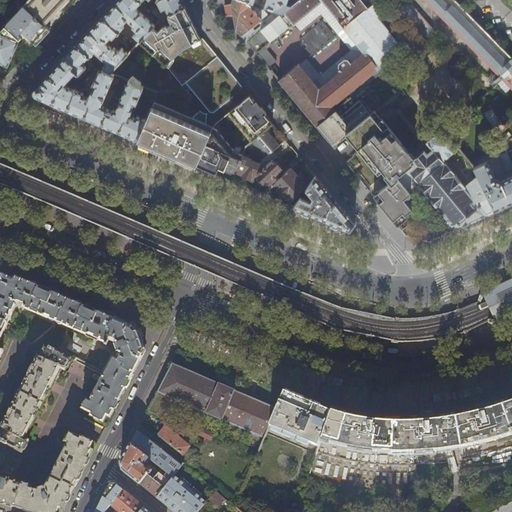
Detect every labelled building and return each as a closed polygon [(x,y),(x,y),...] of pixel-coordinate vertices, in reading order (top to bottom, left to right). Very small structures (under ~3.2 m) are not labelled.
[(29,0),(25,5),(45,24),(53,15),(66,0),(29,0)] [(142,2),(139,0),(118,0),(118,1),(102,17),(123,35),(125,33),(122,30),(127,24),(125,22),(128,20),(134,26),(133,27),(137,31),(134,34),(137,37),(131,43),(135,46),(140,40),(153,26),(155,25),(137,8),(142,2)] [(139,0),(142,2),(143,0),(155,0),(154,1),(156,5),(159,4),(161,10),(166,8),(169,14),(185,6),(181,0),(139,0)] [(251,6),(252,3),(242,0),(232,0),(232,3),(234,16),(236,28),(243,36),(247,42),(280,16),(284,12),(271,9),(270,11),(272,14),(259,24),(261,26),(254,31),(251,27),(268,14),(264,9),(251,6)] [(242,0),(252,3),(260,5),(262,0),(261,0),(267,0),(265,7),(271,9),(284,12),(285,11),(292,6),(286,4),(287,0),(242,0)] [(299,0),(292,6),(285,11),(295,23),(323,1),(344,28),(374,4),(370,0),(299,0)] [(412,0),(391,0),(423,40),(436,30),(412,0)] [(427,0),(505,79),(511,73),(511,58),(454,0),(427,0)] [(374,4),(344,28),(365,53),(351,64),(348,60),(345,59),(339,64),(338,68),(342,72),(319,90),(298,65),(279,80),(296,102),(316,126),(364,87),(396,62),(411,50),(374,4)] [(3,31),(2,35),(17,41),(18,38),(20,40),(26,33),(37,43),(42,38),(50,29),(45,24),(25,5),(8,24),(9,25),(3,31)] [(197,30),(185,6),(169,14),(168,14),(173,24),(165,29),(164,28),(163,27),(162,27),(160,28),(159,30),(159,33),(153,26),(140,40),(167,64),(183,84),(186,82),(209,111),(210,112),(212,112),(214,112),(215,111),(244,88),(240,83),(218,56),(201,36),(197,30)] [(280,16),(247,42),(262,60),(268,67),(276,61),(267,49),(273,44),(271,42),(289,27),(280,16)] [(123,35),(102,17),(91,30),(77,45),(89,56),(90,57),(96,51),(101,56),(99,57),(102,60),(103,58),(108,63),(104,67),(106,68),(104,70),(111,73),(135,46),(131,43),(126,49),(123,46),(119,50),(115,46),(114,48),(108,42),(110,39),(112,40),(117,35),(121,38),(123,35)] [(304,50),(309,56),(335,36),(322,21),(300,39),(307,47),(304,50)] [(0,62),(9,66),(13,57),(19,42),(17,41),(2,35),(0,33),(0,62)] [(37,96),(45,99),(43,104),(49,106),(65,113),(67,109),(68,109),(77,89),(74,88),(76,85),(72,83),(70,87),(68,86),(65,83),(76,72),(80,75),(80,74),(83,77),(89,70),(86,67),(87,67),(84,64),(85,63),(84,63),(89,56),(77,45),(60,63),(35,89),(37,96)] [(111,73),(104,70),(97,71),(92,79),(95,80),(93,84),(96,85),(94,90),(92,90),(89,97),(88,96),(88,97),(84,95),(85,93),(77,89),(68,109),(85,117),(102,124),(108,109),(104,107),(104,106),(102,105),(104,101),(106,102),(108,99),(105,98),(115,74),(111,73)] [(506,153),(511,165),(511,73),(505,79),(501,82),(506,87),(509,84),(511,86),(511,138),(503,146),(506,153)] [(494,74),(486,80),(490,87),(499,81),(494,74)] [(113,111),(108,109),(102,124),(119,131),(138,139),(148,115),(145,114),(143,118),(137,115),(136,117),(131,115),(133,110),(132,109),(134,103),(137,105),(144,87),(129,80),(116,110),(114,109),(113,111)] [(408,151),(375,110),(379,106),(364,87),(316,126),(320,131),(331,145),(345,134),(349,139),(359,152),(375,170),(378,175),(383,171),(385,175),(379,180),(385,187),(373,196),(382,206),(396,223),(399,224),(414,212),(406,201),(413,195),(410,192),(398,177),(403,173),(403,172),(407,168),(413,163),(410,160),(412,159),(406,152),(408,151)] [(149,106),(152,106),(154,101),(158,93),(153,91),(148,102),(150,103),(149,106)] [(261,110),(249,94),(229,111),(253,141),(267,129),(273,124),(261,110)] [(154,101),(152,106),(148,115),(138,139),(164,151),(197,165),(213,126),(154,101)] [(463,113),(443,129),(453,141),(473,125),(463,113)] [(213,126),(197,165),(213,172),(217,173),(219,167),(225,170),(226,168),(235,171),(238,166),(243,154),(234,150),(235,149),(217,128),(213,126)] [(273,136),(267,129),(253,141),(252,141),(264,158),(275,150),(281,145),(273,136)] [(459,148),(453,141),(443,129),(426,143),(430,147),(426,151),(424,149),(412,159),(410,160),(413,163),(407,168),(403,172),(403,173),(398,177),(410,192),(411,191),(412,191),(413,190),(412,190),(418,186),(417,185),(419,184),(428,196),(426,197),(428,199),(429,197),(433,202),(432,202),(433,204),(434,203),(438,208),(437,209),(438,210),(439,209),(443,214),(442,215),(443,216),(444,215),(447,220),(446,221),(447,223),(449,222),(451,225),(454,224),(455,224),(456,225),(455,226),(457,229),(468,224),(476,220),(495,211),(487,193),(483,186),(478,176),(470,182),(459,169),(464,165),(459,158),(454,162),(448,156),(459,148)] [(279,155),(275,150),(264,158),(262,159),(261,162),(256,173),(258,175),(257,177),(260,181),(261,182),(264,181),(265,182),(266,181),(271,186),(273,184),(285,173),(280,168),(280,167),(277,164),(273,160),(279,155)] [(511,202),(511,165),(506,153),(487,161),(474,167),(478,176),(483,186),(487,185),(490,192),(487,193),(495,211),(509,204),(511,202)] [(251,158),(243,154),(238,166),(235,171),(244,176),(250,178),(253,179),(256,173),(261,162),(251,158)] [(290,168),(285,173),(273,184),(286,196),(290,201),(296,195),(299,198),(303,193),(305,190),(303,188),(305,187),(304,187),(306,185),(301,179),(304,176),(302,174),(299,172),(296,175),(290,168)] [(309,196),(303,193),(299,198),(294,206),(309,212),(350,230),(355,224),(315,176),(307,188),(313,196),(311,200),(308,199),(309,196)] [(90,416),(107,425),(117,404),(118,404),(136,369),(145,352),(136,328),(131,326),(92,309),(55,293),(45,289),(15,276),(14,279),(13,279),(3,274),(0,280),(0,359),(4,350),(0,348),(0,342),(15,306),(15,305),(14,304),(14,303),(18,302),(24,305),(23,308),(106,343),(108,339),(115,342),(115,343),(113,344),(116,352),(118,351),(118,352),(115,359),(111,357),(89,401),(86,400),(82,409),(91,413),(90,416)] [(485,314),(488,321),(489,323),(496,325),(499,324),(511,318),(511,317),(511,277),(511,278),(511,277),(511,278),(500,284),(496,286),(497,286),(483,291),(481,292),(479,299),(479,302),(482,307),(485,314)] [(483,324),(488,321),(485,314),(482,307),(479,302),(474,303),(460,309),(460,308),(456,309),(456,310),(454,311),(455,317),(457,325),(459,334),(464,332),(465,333),(468,332),(468,331),(471,329),(479,326),(483,324)] [(400,317),(393,317),(393,319),(392,321),(395,321),(394,326),(394,334),(394,338),(392,338),(392,340),(392,342),(399,343),(399,342),(403,342),(403,341),(425,341),(425,340),(438,338),(439,339),(446,338),(444,329),(442,321),(440,314),(436,315),(435,316),(422,318),(421,317),(416,318),(416,319),(400,319),(400,317)] [(4,451),(25,461),(31,448),(26,446),(60,370),(65,372),(70,360),(48,350),(48,352),(44,350),(40,360),(37,358),(3,436),(5,437),(0,447),(5,449),(4,451)] [(180,361),(175,359),(166,376),(147,412),(155,416),(161,413),(164,407),(170,410),(175,399),(264,437),(277,408),(178,365),(180,361)] [(284,391),(277,408),(264,437),(261,446),(258,452),(239,497),(273,511),(295,511),(309,474),(332,412),(331,411),(308,401),(284,391)] [(332,411),(332,412),(309,474),(317,476),(334,481),(351,484),(364,486),(387,488),(400,488),(418,488),(416,465),(414,465),(414,452),(416,452),(424,452),(445,450),(448,449),(453,448),(461,447),(462,447),(488,440),(502,436),(511,432),(511,401),(507,403),(500,405),(497,407),(483,411),(476,412),(468,414),(453,417),(449,418),(441,419),(422,421),(417,421),(416,421),(401,422),(398,422),(387,421),(374,420),(366,419),(350,416),(345,414),(343,414),(339,413),(332,411)] [(136,433),(131,443),(150,458),(172,477),(174,475),(182,464),(151,439),(153,436),(140,426),(136,433)] [(158,436),(183,456),(190,446),(166,427),(158,436)] [(62,511),(64,508),(67,502),(74,488),(78,480),(92,454),(97,445),(80,436),(79,438),(69,433),(64,442),(67,443),(46,485),(45,484),(40,486),(40,487),(32,485),(33,482),(0,471),(0,502),(3,503),(29,511),(62,511)] [(258,452),(261,446),(249,441),(246,447),(258,452)] [(150,458),(131,443),(124,457),(121,463),(122,470),(139,483),(148,491),(157,498),(169,481),(159,473),(159,472),(147,462),(150,458)] [(198,511),(207,501),(174,475),(172,477),(169,481),(157,498),(172,510),(174,511),(198,511)] [(104,511),(110,505),(123,490),(115,483),(110,484),(103,498),(95,511),(104,511)] [(132,497),(123,490),(110,505),(117,510),(115,511),(139,511),(144,506),(132,497)] [(209,499),(219,507),(226,499),(216,491),(209,499)]
